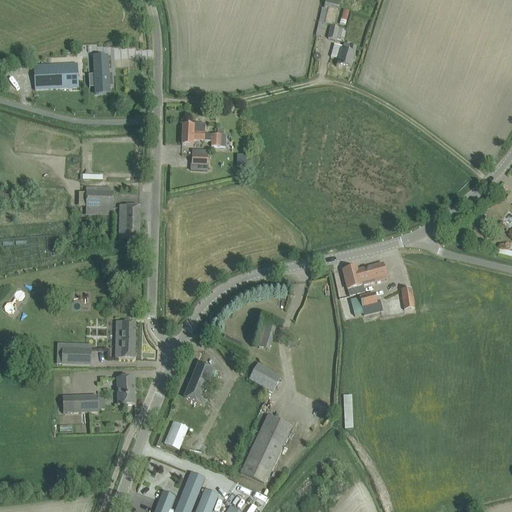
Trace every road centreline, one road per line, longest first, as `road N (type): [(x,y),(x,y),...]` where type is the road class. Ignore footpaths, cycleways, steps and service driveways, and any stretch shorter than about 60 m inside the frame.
road 1 (track): [(154,113),(332,83),(402,116),(488,181)]
road 2 (tertiary): [(176,353),(206,301),(243,278),(417,235)]
road 3 (unclassified): [(176,353),(157,338),(151,318),(154,113)]
road 4 (tertiary): [(114,511),(176,353)]
road 5 (unclassified): [(154,113),(83,119),(0,93)]
road 6 (tertiary): [(417,235),(453,212),(511,153)]
